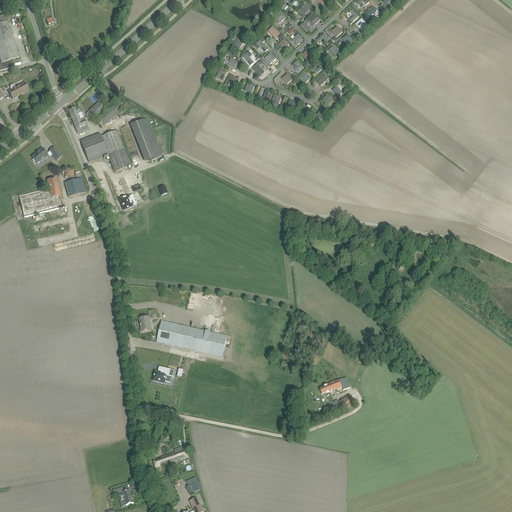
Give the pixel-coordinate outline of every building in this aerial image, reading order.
[(397,0),(385,0),(383,2),(388,8),(397,0)] [(310,10),(305,5),(298,12),(304,17),(310,10)] [(375,8),(365,17),(368,20),(377,11),(375,8)] [(360,17),(352,9),(349,12),(353,17),(350,20),(353,23),(360,17)] [(286,19),(280,13),(274,18),(279,24),(286,19)] [(0,71),(8,69),(13,68),(11,60),(19,58),(5,15),(0,16),(0,71)] [(315,25),(318,22),(322,25),(325,22),(321,19),(320,20),(315,15),(308,21),(312,25),(313,27),(314,27),(315,26),(315,25)] [(48,26),(53,25),(55,24),(52,18),(46,20),(48,26)] [(368,26),(362,19),(355,25),(362,32),(368,26)] [(337,38),(343,32),(337,26),(332,32),(337,38)] [(275,40),(281,35),(273,27),(268,32),(275,40)] [(250,32),(249,34),(254,37),(255,38),(259,32),(258,31),(253,28),(250,32)] [(330,41),(324,34),(316,41),(319,44),(324,40),(327,43),(330,41)] [(349,47),(355,42),(348,34),(342,39),(349,47)] [(304,41),(298,35),(292,40),(297,46),(304,41)] [(243,44),(245,45),(246,43),(244,42),(245,40),(239,36),(233,46),(239,50),(243,44)] [(289,45),(284,39),(279,45),(284,50),(289,45)] [(260,41),(257,44),(259,47),(265,53),(268,50),(263,44),(262,44),(260,41)] [(336,58),(341,53),(335,46),(329,50),(336,58)] [(313,56),(308,50),(302,55),(307,62),(313,56)] [(252,56),(248,52),(242,57),(250,66),(254,63),(249,58),(252,56)] [(271,65),(276,59),(271,53),(265,59),(271,65)] [(238,62),(231,58),(227,65),(234,69),(238,62)] [(304,68),(298,61),(294,63),(297,67),(295,69),(298,73),(304,68)] [(252,70),(259,77),(265,72),(258,65),(252,70)] [(317,69),(315,66),(310,71),(315,77),(323,70),(320,67),(317,69)] [(216,78),(219,79),(222,74),(226,76),(227,72),(220,69),(216,78)] [(310,79),(305,73),(299,78),(304,84),(310,79)] [(293,80),(288,74),(282,79),(287,85),(293,80)] [(328,80),(323,74),(316,81),(321,86),(328,80)] [(238,79),(231,76),(228,86),(231,87),(233,84),(236,85),(238,79)] [(8,92),(13,100),(20,96),(20,95),(28,90),(25,83),(16,88),(15,86),(13,85),(11,86),(10,88),(11,90),(8,92)] [(245,91),(251,94),(254,87),(248,84),(245,91)] [(333,91),(338,97),(343,92),(338,86),(333,91)] [(270,92),(266,91),(262,101),(266,103),(270,92)] [(281,98),(274,95),(271,103),(278,106),(281,98)] [(322,101),(328,105),(333,100),(327,95),(322,101)] [(102,128),(106,124),(118,112),(121,115),(126,112),(123,108),(125,107),(119,100),(96,121),(102,128)] [(297,103),(290,100),(286,109),(294,112),(297,103)] [(95,117),(105,108),(99,102),(89,111),(95,117)] [(73,122),(80,119),(78,114),(81,113),(78,107),(68,111),(73,122)] [(301,115),(308,118),(311,109),(304,107),(301,115)] [(317,116),(322,120),(326,115),(321,111),(317,116)] [(80,120),(80,119),(73,122),(77,134),(88,129),(84,118),(80,120)] [(147,119),(131,125),(145,163),(162,156),(147,119)] [(101,136),(81,144),(88,162),(93,160),(108,154),(109,156),(115,172),(130,166),(124,150),(117,132),(116,130),(101,136)] [(62,157),(55,147),(49,152),(47,154),(42,148),(35,154),(36,154),(32,158),(33,159),(32,160),(34,163),(35,162),(37,164),(40,161),(41,162),(48,156),(49,158),(52,155),(56,161),(62,157)] [(61,170),(63,175),(65,184),(66,184),(69,197),(81,194),(86,193),(80,172),(75,173),(74,167),(61,170)] [(49,190),(18,197),(24,219),(56,211),(56,212),(60,212),(59,210),(64,209),(56,178),(47,181),(49,190)] [(164,187),(159,189),(161,196),(167,194),(164,187)] [(122,202),(121,203),(124,211),(128,209),(136,206),(136,205),(132,207),(130,201),(134,200),(132,195),(129,197),(128,197),(126,198),(125,197),(121,199),(122,202)] [(34,223),(35,222),(46,220),(45,214),(33,217),(34,223)] [(140,318),(141,332),(151,331),(149,317),(140,318)] [(162,321),(156,343),(222,358),(225,345),(227,336),(219,334),(210,332),(166,322),(162,321)] [(154,374),(153,381),(165,384),(165,383),(166,379),(170,380),(171,377),(172,378),(173,378),(175,371),(159,367),(158,372),(156,371),(155,375),(155,374),(154,374)] [(324,387),(320,389),(322,395),(330,391),(330,392),(337,390),(342,388),(343,391),(350,388),(349,385),(346,378),(339,380),(327,385),(324,386),(324,387)] [(344,410),(354,404),(350,396),(339,401),(344,410)] [(338,413),(342,410),(337,400),(333,403),(338,413)] [(155,454),(162,452),(159,443),(153,445),(155,454)] [(185,446),(174,450),(175,453),(177,460),(188,457),(185,446)] [(158,459),(153,461),(156,468),(160,466),(177,460),(175,453),(158,459)] [(198,482),(186,487),(190,495),(201,489),(198,482)] [(130,491),(122,493),(123,495),(120,496),(121,501),(124,500),(126,506),(134,504),(133,499),(132,495),(131,495),(130,491)] [(192,511),(188,511),(187,511),(203,511),(197,498),(189,501),(194,511),(192,511)]
